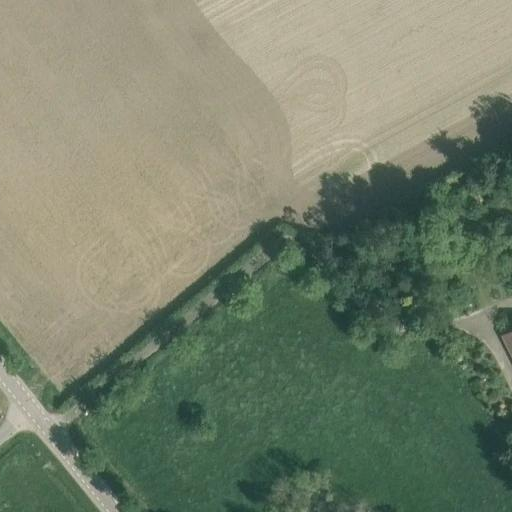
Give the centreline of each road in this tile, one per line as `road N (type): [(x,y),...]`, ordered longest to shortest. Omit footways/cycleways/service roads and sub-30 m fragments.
road 1 (unknown): [(47,425),(265,256),(302,259),(370,314),(402,329),(464,334),(497,321)]
road 2 (unclassified): [(118,511),(0,368)]
